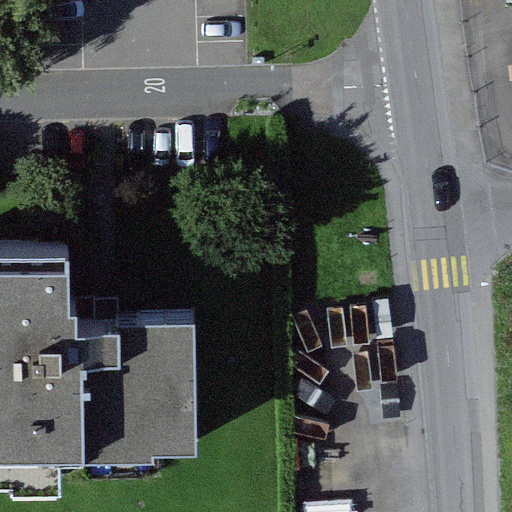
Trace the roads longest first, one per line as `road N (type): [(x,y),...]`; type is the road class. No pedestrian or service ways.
road 1 (residential): [(0,98),(418,89)]
road 2 (unclassified): [(436,218),(452,511)]
road 3 (unclassified): [(418,89),(436,218)]
